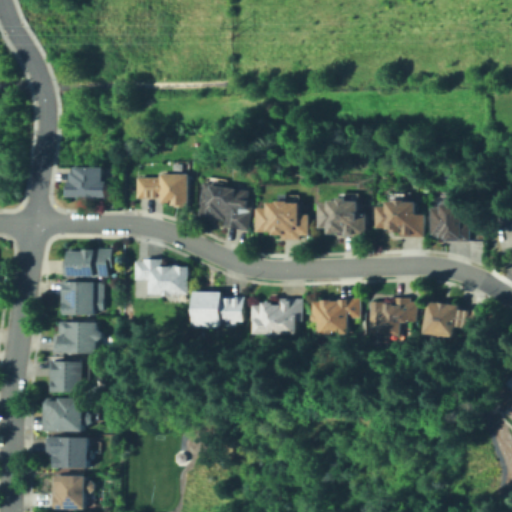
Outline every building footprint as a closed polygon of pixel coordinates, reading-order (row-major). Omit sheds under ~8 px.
[(111,183),(111,195),(93,195),(93,194),(70,194),(70,174),(78,174),(78,167),(104,167),(104,183),(111,183)] [(194,173),(194,206),(165,205),(165,197),(140,197),(140,177),(165,177),(165,173),(194,173)] [(205,180),(242,183),(241,189),(252,190),(249,228),(226,226),(227,216),(203,214),(205,180)] [(511,187),(494,189),(498,228),(511,227),(511,187)] [(362,200),(362,214),(367,214),(367,231),(333,231),(333,227),(323,227),(323,204),(333,204),(333,199),(340,200),(340,195),(350,195),(350,200),(362,200)] [(290,198),(290,203),(302,203),(302,212),(311,212),(311,234),(273,234),(273,230),(263,230),(263,208),(273,208),(273,203),(279,203),(279,198),(290,198)] [(461,198),(461,203),(469,203),(469,240),(445,240),(445,236),(435,236),(435,207),(445,207),(445,203),(452,203),(452,198),(461,198)] [(411,199),(411,201),(420,201),(420,213),(428,213),(428,235),(405,235),(405,230),(390,230),(390,228),(380,227),(380,205),(390,205),(390,201),(399,201),(399,199),(411,199)] [(511,209),(511,244),(500,247),(495,213),(511,209)] [(72,274),(69,274),(69,261),(72,261),(72,251),(87,251),(87,248),(115,248),(115,266),(110,266),(110,274),(72,274)] [(165,259),(165,266),(193,266),(193,292),(151,292),(151,277),(139,277),(139,259),(147,259),(147,257),(165,257),(165,259)] [(96,315),(66,315),(66,283),(104,283),(104,309),(96,309),(96,315)] [(227,293),(227,295),(247,295),(247,327),(199,327),(199,293),(227,293)] [(414,295),(414,300),(420,300),(420,333),(374,333),(374,302),(388,302),(388,300),(396,300),(396,295),(414,295)] [(362,297),(362,321),(352,321),(352,335),(324,335),(324,321),(316,321),(316,303),(326,303),(326,299),(336,299),(336,303),(345,303),(345,297),(362,297)] [(305,300),(305,318),(302,318),(302,334),(259,334),(259,318),(255,318),(255,305),(266,305),(266,301),(278,301),(278,305),(286,305),(286,300),(295,300),(295,298),(305,298),(305,300)] [(433,301),(465,303),(464,309),(477,310),(476,325),(462,324),(461,334),(431,332),(433,301)] [(99,322),(99,330),(105,330),(105,351),(59,351),(59,322),(99,322)] [(92,391),(56,391),(56,361),(92,361),(92,391)] [(86,409),(86,411),(92,411),(92,424),(86,424),(86,431),(50,431),(50,428),(43,428),(43,403),(60,403),(60,399),(86,399),(86,409)] [(91,454),(91,470),(56,470),(56,454),(49,454),(49,437),(92,437),(91,454)] [(88,509),(58,509),(59,476),(88,476),(88,482),(95,482),(95,495),(88,495),(88,509)]
